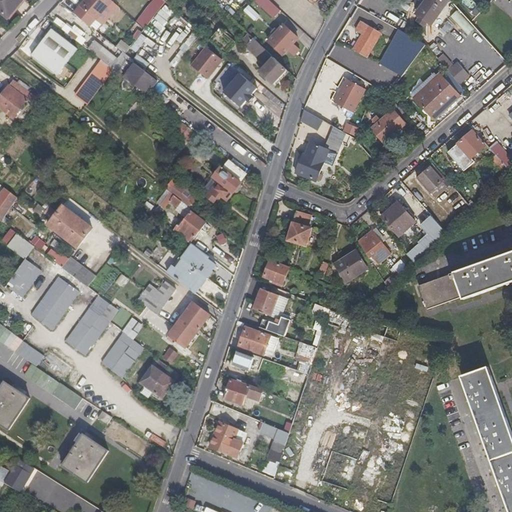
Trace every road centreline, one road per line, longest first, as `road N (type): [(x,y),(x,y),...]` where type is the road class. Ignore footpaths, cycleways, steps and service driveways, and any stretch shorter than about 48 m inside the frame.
road 1 (residential): [(511,70),(357,207),(339,210),(271,187)]
road 2 (residential): [(182,452),(271,187)]
road 3 (residential): [(271,187),(316,56),(348,0)]
road 4 (residential): [(325,511),(182,452)]
road 5 (unknown): [(103,229),(227,317)]
